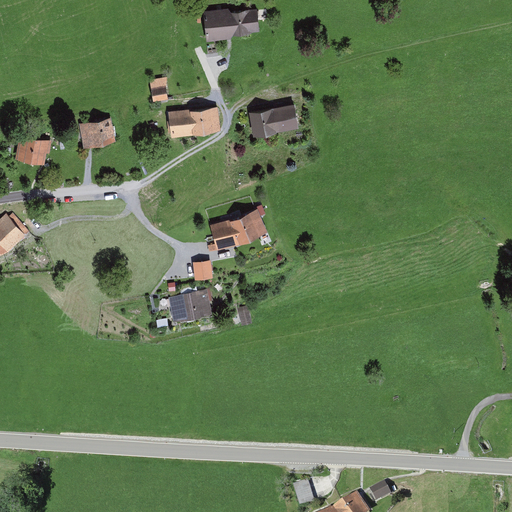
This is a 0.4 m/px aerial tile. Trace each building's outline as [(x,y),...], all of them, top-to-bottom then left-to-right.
[(230,7),(204,10),(207,39),(233,37),(232,33),(256,31),(254,10),(231,12),(230,7)] [(162,85),(146,88),(150,104),(166,100),(162,85)] [(217,105),(167,110),(170,137),(220,131),(217,105)] [(291,106),(245,113),(248,136),(294,128),(291,106)] [(111,117),(78,123),(82,149),(115,143),(111,117)] [(48,143),(19,136),(13,161),(42,168),(48,143)] [(232,220),(211,225),(218,249),(239,244),(267,232),(257,208),(232,220)] [(0,253),(23,237),(6,214),(0,218),(0,253)] [(211,259),(192,260),(194,280),(212,278),(211,259)] [(208,290),(169,299),(174,322),(213,313),(208,290)] [(246,310),(235,311),(237,326),(248,324),(246,310)] [(309,478),(294,483),(301,505),(315,500),(309,478)] [(380,484),(365,492),(372,506),(388,498),(380,484)] [(362,511),(355,496),(322,511),(362,511)]
